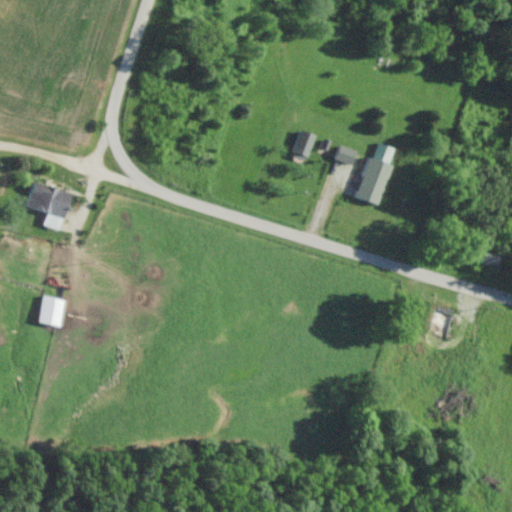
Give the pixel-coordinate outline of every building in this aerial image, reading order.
[(314,136),(300,129),(288,155),(302,161),(314,136)] [(351,196),(377,204),(390,164),(364,156),(351,196)] [(71,192),(33,180),(25,205),(64,217),(71,192)] [(501,254),(480,249),(476,262),(497,268),(501,254)] [(58,312),(62,295),(44,290),(40,307),(58,312)] [(456,309),(433,305),(428,331),(450,335),(456,309)]
